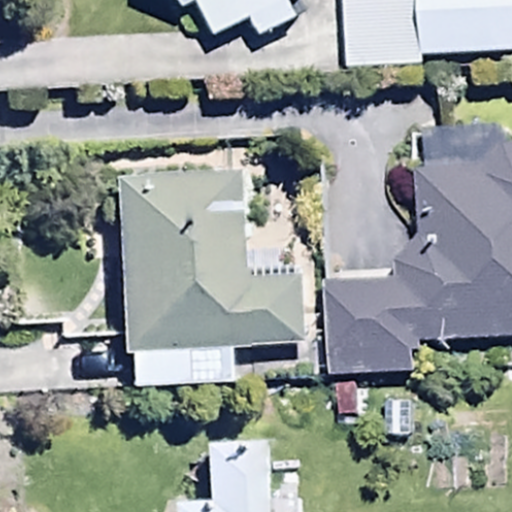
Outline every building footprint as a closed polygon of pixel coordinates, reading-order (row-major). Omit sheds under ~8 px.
[(168,0),(174,15),(190,8),(206,46),(245,30),(252,47),(298,28),(288,6),(303,0),(302,0),(168,0)] [(511,0),(335,0),(338,76),(418,74),(418,59),(511,56),(511,0)] [(323,291),(325,380),(416,379),(416,348),(511,346),(511,148),(509,148),(509,134),(411,135),(413,246),(391,277),(393,290),(323,291)] [(243,182),(109,186),(114,358),(123,358),(124,395),(223,392),(222,354),(302,351),(300,276),(246,278),(243,182)] [(271,511),(269,451),(197,453),(199,511),(183,511),(271,511)]
